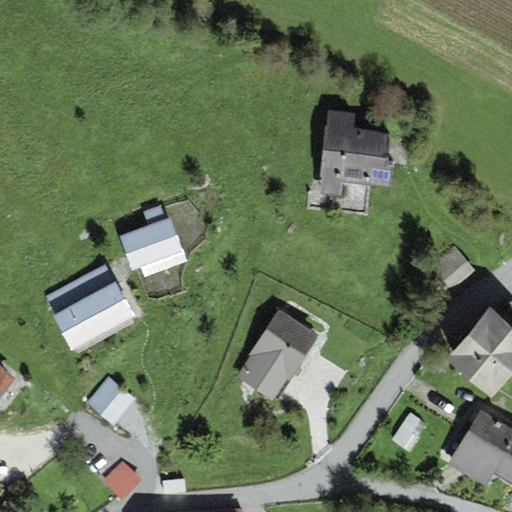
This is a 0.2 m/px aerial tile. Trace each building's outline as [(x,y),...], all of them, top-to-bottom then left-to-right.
[(390,157),(309,150),(304,212),(361,217),(364,187),(387,189),(390,157)] [(146,224),(118,234),(131,269),(182,253),(165,202),(143,210),(146,224)] [(449,248),(414,278),(437,306),(472,276),(449,248)] [(108,263),(41,293),(71,350),(139,312),(108,263)] [(511,370),(511,324),(491,307),(443,364),(487,400),(511,370)] [(312,338),(274,312),(222,387),(261,413),(312,338)] [(0,392),(15,374),(0,362),(0,392)] [(138,395),(107,374),(83,402),(113,425),(138,395)] [(511,423),(481,405),(445,465),(484,489),(492,476),(511,488),(511,487),(511,423)] [(117,465),(98,485),(117,503),(136,484),(117,465)]
